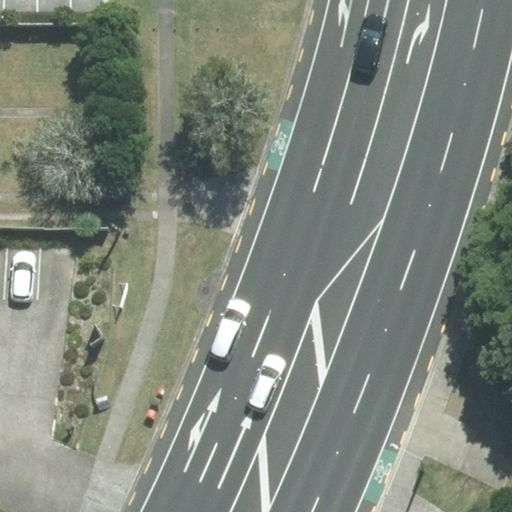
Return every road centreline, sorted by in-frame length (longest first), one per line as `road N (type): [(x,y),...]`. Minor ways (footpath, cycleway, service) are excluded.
road 1 (primary): [(224,511),(357,198),(415,0)]
road 2 (unknown): [(254,441),(394,511)]
